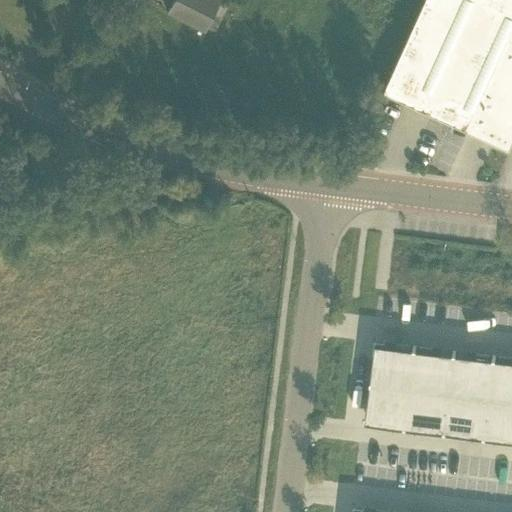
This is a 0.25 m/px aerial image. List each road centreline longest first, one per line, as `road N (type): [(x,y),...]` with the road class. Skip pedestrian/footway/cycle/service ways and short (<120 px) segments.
road 1 (tertiary): [(326,185),(183,161),(96,134),(0,84)]
road 2 (unclassified): [(286,511),(326,185)]
road 3 (tertiary): [(511,209),(326,185)]
